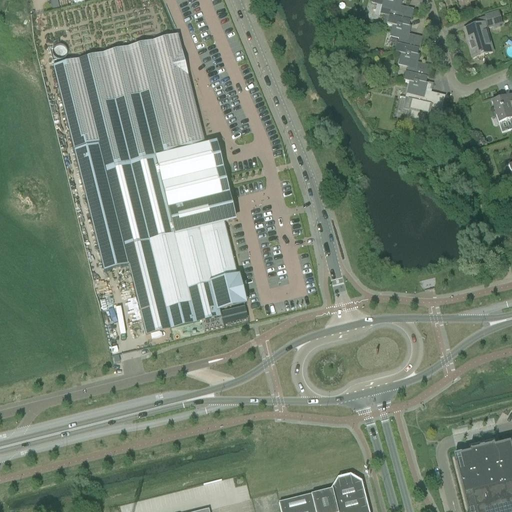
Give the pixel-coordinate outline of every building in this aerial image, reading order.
[(56,0),(50,2),(52,11),(59,10),(56,0)] [(400,0),(371,0),(370,3),(381,6),(381,9),(379,15),(388,17),(388,16),(411,22),(413,10),(400,7),(401,2),(400,2),(400,0)] [(488,30),(502,26),(498,12),(484,16),(484,18),(474,21),(476,27),(464,30),(472,60),(492,54),(489,44),(485,30),(488,29),(488,30)] [(419,50),(421,39),(409,36),(410,31),(409,31),(411,22),(388,16),(388,17),(386,25),(392,27),(389,38),(398,40),(397,45),(419,50)] [(178,36),(52,67),(53,72),(103,274),(128,267),(145,336),(220,317),(219,311),(244,305),(224,224),(228,223),(222,198),(226,197),(219,171),(215,172),(209,147),(205,148),(178,36)] [(427,79),(430,67),(417,64),(419,57),(417,56),(419,50),(397,45),(394,54),(400,55),(397,66),(406,68),(405,73),(427,79)] [(404,100),(402,109),(408,110),(410,111),(408,120),(424,124),(426,114),(428,115),(429,108),(435,110),(436,106),(438,95),(430,93),(431,91),(430,91),(431,86),(432,87),(432,86),(425,84),(426,79),(427,79),(405,73),(403,82),(408,83),(405,95),(404,100)] [(511,95),(507,98),(491,103),(494,112),(498,125),(509,121),(511,128),(511,95)] [(511,511),(511,447),(510,448),(510,447),(509,445),(494,448),(493,446),(491,447),(491,448),(483,449),(478,450),(479,451),(471,453),(471,452),(469,452),(469,454),(454,458),(466,511),(511,511)] [(367,511),(361,483),(350,477),(337,480),(331,491),(278,504),(280,511),(367,511)]
